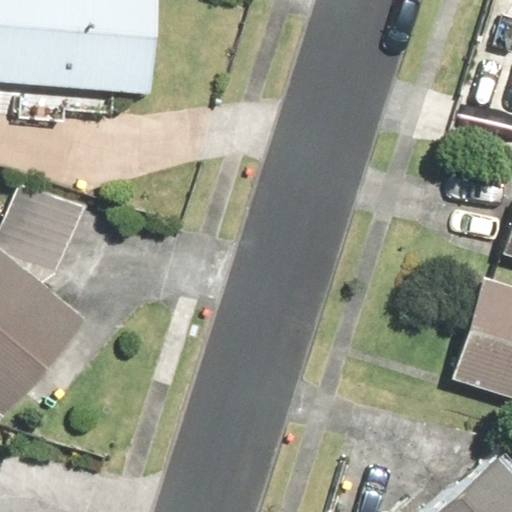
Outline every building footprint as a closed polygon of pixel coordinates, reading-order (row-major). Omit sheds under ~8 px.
[(0,0),(0,78),(145,89),(151,0),(0,0)] [(511,212),(501,246),(511,249),(511,212)] [(0,410),(79,315),(0,250),(0,410)] [(511,283),(478,273),(444,378),(511,399),(511,283)] [(423,511),(511,511),(511,476),(492,454),(423,511)]
